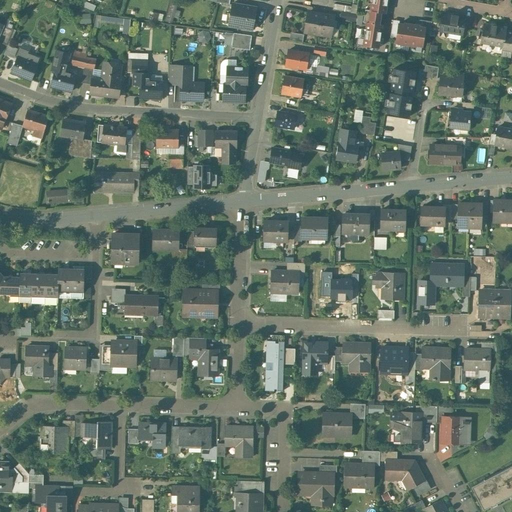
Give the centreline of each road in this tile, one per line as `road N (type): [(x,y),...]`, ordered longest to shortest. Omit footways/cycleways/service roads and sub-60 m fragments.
road 1 (residential): [(511,178),(243,199)]
road 2 (residential): [(257,118),(94,109),(0,84)]
road 3 (residential): [(234,405),(42,402),(0,426)]
road 4 (residential): [(238,322),(456,330)]
road 5 (residential): [(243,199),(96,216)]
road 6 (residential): [(234,405),(271,406),(282,418),(279,511)]
road 7 (residential): [(243,199),(238,322)]
